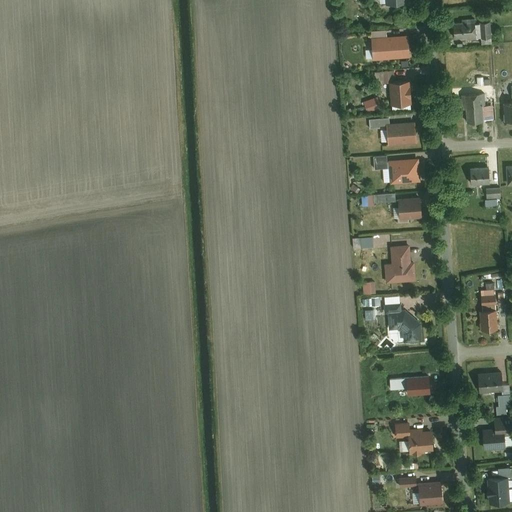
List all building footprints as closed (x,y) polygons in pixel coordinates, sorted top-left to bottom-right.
[(464,21),(454,22),(455,38),(475,36),(473,18),(463,19),(464,21)] [(490,21),(480,22),(481,38),(491,37),(490,21)] [(390,35),(374,36),(376,57),(409,55),(407,33),(390,35)] [(396,69),(377,71),(378,82),(388,81),(397,81),(396,69)] [(397,81),(388,81),(390,104),(412,102),(410,80),(397,81)] [(483,92),(464,94),(466,123),(485,121),(483,92)] [(375,96),(363,101),(367,111),(379,107),(375,96)] [(414,121),(386,123),(387,142),(416,140),(414,121)] [(386,154),(372,155),(373,168),(387,166),(386,154)] [(418,158),(388,160),(389,182),(420,179),(418,158)] [(490,166),(469,167),(470,183),(491,181),(490,166)] [(501,186),(487,187),(488,197),(502,196),(501,186)] [(398,191),(381,192),(381,201),(398,199),(398,191)] [(367,193),(367,202),(380,202),(380,194),(367,193)] [(425,196),(401,198),(402,216),(426,215),(425,196)] [(376,235),(362,236),(363,245),(376,244),(376,235)] [(388,262),(390,281),(418,279),(417,262),(414,262),(413,242),(393,244),(394,262),(388,262)] [(376,280),(365,281),(366,292),(377,292),(376,280)] [(498,303),(498,294),(484,295),(484,304),(497,303),(498,303)] [(403,302),(386,304),(386,310),(404,309),(403,302)] [(368,319),(377,319),(377,308),(368,308),(368,319)] [(485,309),(482,309),(484,329),(499,328),(498,308),(485,309)] [(391,326),(402,325),(406,328),(407,340),(426,338),(424,321),(409,309),(390,311),(391,326)] [(507,371),(481,373),(482,390),(508,389),(507,371)] [(432,374),(411,376),(412,387),(412,392),(434,390),(432,374)] [(393,389),(412,387),(411,376),(392,378),(393,389)] [(510,394),(500,394),(500,405),(509,404),(510,404),(510,394)] [(497,405),(498,413),(509,413),(509,404),(500,405),(497,405)] [(511,415),(496,416),(497,429),(511,428),(511,415)] [(412,421),(397,422),(398,436),(413,435),(413,432),(426,431),(425,425),(413,426),(412,421)] [(426,431),(413,432),(413,435),(414,450),(438,448),(437,430),(426,431)] [(510,431),(487,432),(488,447),(511,445),(510,431)] [(511,475),(511,466),(502,468),(503,476),(511,475)] [(420,475),(401,477),(402,485),(420,484),(420,475)] [(503,476),(491,477),(494,503),(511,500),(511,484),(511,475),(503,476)] [(446,481),(422,483),(423,501),(448,499),(446,481)]
